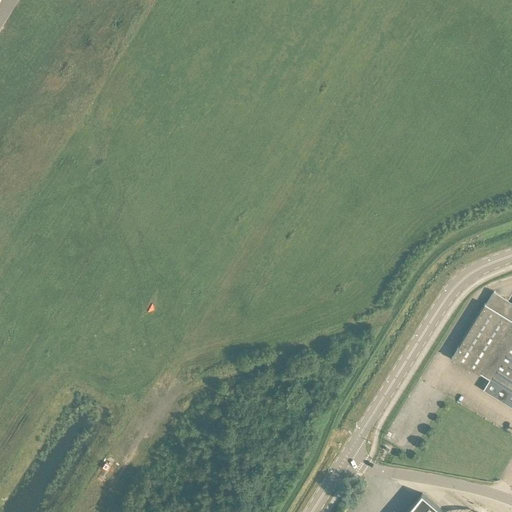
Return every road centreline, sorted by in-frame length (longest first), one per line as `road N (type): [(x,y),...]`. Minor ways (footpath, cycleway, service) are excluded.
road 1 (tertiary): [(346,456),(457,284),(511,256)]
road 2 (residential): [(511,501),(346,456)]
